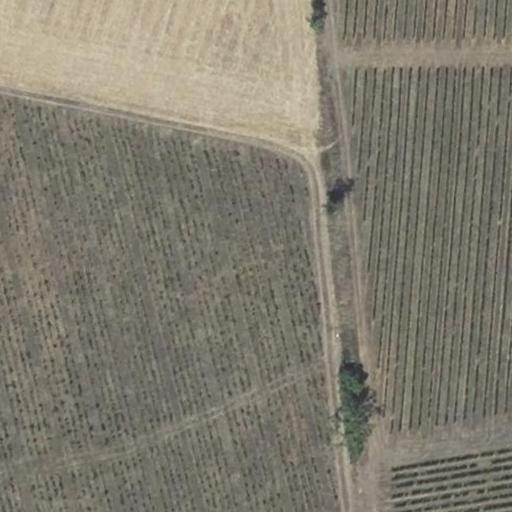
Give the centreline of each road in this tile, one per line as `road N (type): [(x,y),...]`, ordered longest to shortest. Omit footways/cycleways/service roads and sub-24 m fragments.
road 1 (track): [(0,86),(311,153),(354,511)]
road 2 (track): [(326,0),(361,353),(366,511)]
